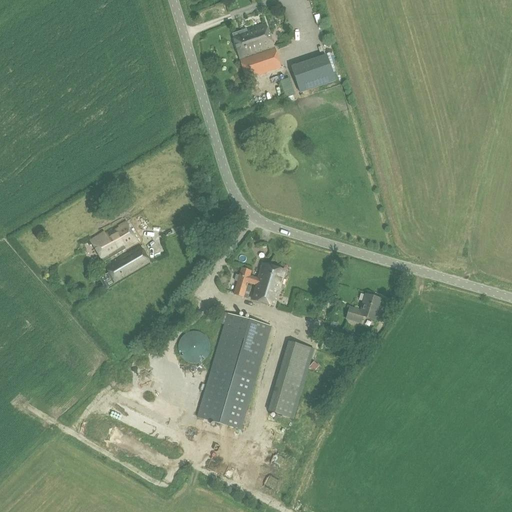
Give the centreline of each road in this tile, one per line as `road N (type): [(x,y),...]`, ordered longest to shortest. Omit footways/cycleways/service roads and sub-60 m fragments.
road 1 (tertiary): [(511,301),(275,229),(247,213),(227,179),(171,0)]
road 2 (track): [(0,384),(150,482),(164,482),(182,462),(283,511)]
road 3 (track): [(282,323),(247,435),(201,446),(190,466)]
